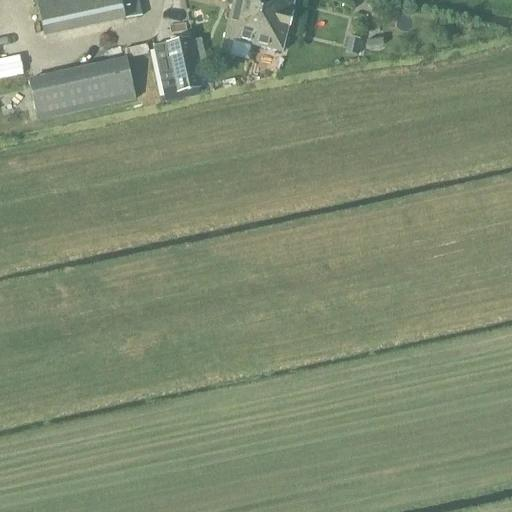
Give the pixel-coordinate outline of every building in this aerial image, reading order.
[(38,0),(47,38),(127,21),(126,20),(142,17),(138,0),(38,0)] [(285,55),(298,0),(233,0),(223,42),(285,55)] [(363,40),(350,37),(346,53),(359,57),(363,40)] [(190,39),(154,47),(165,99),(201,91),(190,39)] [(39,123),(138,101),(129,61),(31,83),(39,123)]
